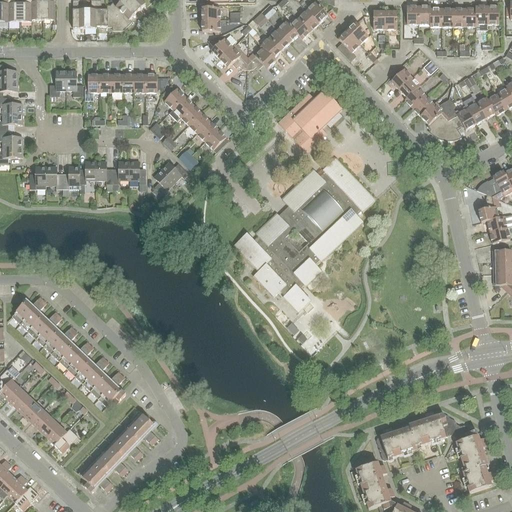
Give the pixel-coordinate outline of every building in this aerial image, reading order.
[(0,23),(8,24),(8,0),(2,0),(2,5),(0,4),(0,23)] [(20,24),(20,5),(15,5),(14,0),(8,0),(8,24),(20,24)] [(31,22),(31,0),(24,0),(25,5),(20,5),(20,24),(32,24),(32,22),(31,22)] [(43,22),(42,3),(37,3),(37,0),(31,0),(31,22),(32,22),(43,22)] [(47,0),(48,3),(42,3),(43,22),(53,22),(54,22),(54,0),(47,0)] [(107,8),(107,12),(108,12),(108,29),(113,29),(113,32),(123,32),(131,24),(129,22),(137,14),(122,0),(116,0),(120,4),(116,9),(112,5),(110,8),(107,8)] [(122,0),(137,14),(145,6),(147,8),(155,0),(122,0)] [(85,30),(85,12),(77,12),(77,8),(78,6),(78,2),(73,2),(73,31),(85,30)] [(96,2),(91,2),(91,6),(92,8),(92,12),(85,12),(85,30),(97,30),(97,29),(96,29),(96,2)] [(108,12),(107,12),(100,12),(100,8),(101,6),(101,2),(96,2),(96,29),(97,29),(108,29),(108,12)] [(327,18),(315,5),(306,13),(319,26),(327,18)] [(266,10),(265,11),(261,15),(265,19),(266,20),(275,11),(272,9),(270,6),(266,10)] [(418,26),(418,9),(407,9),(407,19),(407,26),(418,26)] [(418,9),(418,26),(430,26),(430,11),(430,9),(418,9)] [(475,26),(476,26),(487,26),(487,9),(475,9),(475,11),(475,26)] [(487,9),(487,26),(499,26),(499,9),(487,9)] [(202,10),(202,22),(220,22),(220,10),(202,10)] [(430,26),(430,29),(441,29),(441,11),(430,11),(430,26)] [(441,11),(441,29),(453,29),(453,11),(441,11)] [(453,11),(453,29),(464,29),(464,11),(453,11)] [(476,29),(476,26),(475,26),(475,11),(464,11),(464,29),(476,29)] [(319,26),(306,13),(298,20),(311,34),(319,26)] [(373,31),(385,31),(385,14),(373,14),(373,31)] [(397,14),(385,14),(385,31),(397,31),(397,14)] [(257,26),(265,19),(261,15),(253,22),(257,26)] [(298,37),(302,42),(311,34),(298,20),(290,28),(298,37)] [(202,22),(202,34),(220,34),(220,22),(202,22)] [(290,28),(286,24),(277,32),(290,45),(298,37),(290,28)] [(356,26),(347,34),(360,47),(368,39),(356,26)] [(290,45),(277,32),(269,40),(282,53),(290,45)] [(339,42),(342,45),(337,50),(350,64),(356,59),(352,54),(360,47),(347,34),(339,42)] [(208,43),(215,50),(211,53),(219,62),(232,49),(221,38),(208,43)] [(282,53),(269,40),(261,48),(273,61),(273,60),(282,53)] [(227,70),(231,66),(236,70),(239,68),(239,69),(240,69),(241,70),(242,71),(244,71),(245,72),(246,72),(247,72),(247,60),(243,55),(240,57),(236,53),(238,50),(235,47),(232,49),(219,62),(227,70)] [(258,71),(259,70),(263,67),(267,71),(276,63),(273,60),(273,61),(261,48),(260,48),(257,51),(259,54),(255,58),(253,55),(247,60),(247,72),(248,72),(250,72),(251,71),(252,71),(253,71),(254,70),(255,69),(256,68),(258,71)] [(437,70),(430,62),(426,66),(423,69),(430,77),(437,70)] [(17,73),(6,73),(7,71),(3,70),(3,67),(0,66),(0,83),(17,83),(17,73)] [(399,92),(412,80),(404,71),(391,84),(399,92)] [(476,81),(485,75),(483,71),(473,76),(476,81)] [(49,87),(49,99),(57,99),(60,99),(60,93),(66,93),(66,73),(56,73),(56,87),(49,87)] [(83,87),(77,87),(76,73),(66,73),(66,93),(73,93),(73,99),(83,99),(83,87)] [(85,92),(85,103),(93,103),(93,95),(100,95),(100,77),(88,77),(88,87),(88,92),(85,92)] [(100,77),(100,95),(111,95),(111,77),(100,77)] [(111,77),(111,95),(112,95),(112,101),(122,101),(122,95),(122,77),(111,77)] [(122,77),(122,95),(134,95),(134,77),(122,77)] [(134,77),(134,95),(145,95),(145,77),(134,77)] [(157,95),(157,91),(157,87),(157,85),(157,80),(157,77),(145,77),(145,95),(157,95)] [(468,89),(475,85),(471,79),(468,81),(464,83),(466,86),(468,89)] [(399,92),(407,100),(407,101),(418,90),(420,88),(412,80),(399,92)] [(0,99),(3,100),(3,94),(17,94),(17,83),(0,83),(0,99)] [(407,101),(407,100),(405,102),(413,111),(426,98),(418,90),(407,101)] [(167,101),(164,104),(172,112),(173,112),(185,99),(177,91),(176,92),(167,101)] [(511,98),(507,91),(497,96),(506,112),(511,108),(511,98)] [(313,100),(309,96),(294,111),(292,112),(291,114),(278,126),(297,145),(307,156),(327,136),(321,131),(342,111),(324,93),(319,98),(315,102),(313,100)] [(506,112),(497,96),(488,102),(487,102),(495,115),(496,118),(506,112)] [(426,98),(413,111),(421,119),(434,106),(433,106),(426,98)] [(22,106),(8,106),(8,100),(3,100),(0,99),(0,109),(2,110),(2,116),(22,116),(22,106)] [(169,116),(177,124),(181,120),(193,107),(185,99),(173,112),(169,116)] [(487,102),(488,102),(486,100),(476,105),(485,121),(495,115),(487,102)] [(428,127),(427,128),(429,131),(428,135),(434,139),(436,139),(437,140),(439,141),(441,142),(443,142),(447,143),(449,143),(452,143),(454,142),(457,142),(460,141),(462,139),(457,130),(449,117),(455,114),(448,102),(439,107),(436,104),(433,106),(434,106),(421,119),(428,127)] [(485,121),(476,105),(467,111),(466,111),(475,127),(485,121)] [(193,107),(181,120),(189,128),(201,115),(193,107)] [(449,117),(457,130),(462,127),(465,133),(475,127),(466,111),(467,111),(465,108),(460,111),(462,114),(457,117),(456,115),(455,114),(449,117)] [(201,115),(189,128),(197,136),(209,123),(201,115)] [(0,133),(8,133),(8,127),(22,127),(22,116),(2,116),(2,123),(0,123),(0,133)] [(209,123),(197,136),(205,144),(217,131),(209,123)] [(157,132),(153,135),(159,141),(165,135),(159,129),(157,132)] [(217,131),(205,144),(213,152),(226,140),(217,131)] [(22,139),(8,139),(8,133),(0,133),(0,142),(3,143),(3,150),(22,150),(22,139)] [(168,138),(162,144),(167,149),(173,144),(168,138)] [(173,144),(167,149),(169,151),(171,153),(177,147),(173,144)] [(0,166),(8,166),(8,160),(22,160),(22,150),(3,150),(3,156),(0,156),(0,166)] [(186,152),(178,160),(180,162),(183,166),(187,162),(189,160),(192,157),(191,157),(186,152)] [(187,162),(183,166),(187,169),(190,172),(195,166),(189,160),(187,162)] [(356,217),(361,213),(362,214),(375,202),(350,176),(335,161),(323,172),(323,173),(324,174),(320,178),(318,176),(314,172),(313,172),(309,177),(282,202),(288,208),(279,218),(277,216),(256,236),(258,238),(254,243),(247,235),(235,246),(234,247),(259,273),(258,273),(253,278),(274,299),(279,294),(280,292),(284,297),(283,298),(298,314),(311,302),(299,290),(304,286),(305,288),(321,273),(315,266),(319,261),(321,263),(329,256),(363,223),(356,217)] [(79,171),(79,186),(84,186),(86,186),(86,183),(96,183),(96,164),(85,164),(85,171),(84,171),(80,171),(79,171)] [(96,164),(96,183),(106,183),(106,186),(112,186),(112,171),(108,171),(106,171),(106,164),(96,164)] [(116,171),(112,171),(112,186),(119,186),(119,183),(129,183),(129,164),(119,164),(118,171),(116,171)] [(129,164),(129,183),(139,183),(139,186),(146,186),(146,171),(145,171),(141,171),(140,171),(139,164),(129,164)] [(189,176),(178,166),(174,170),(168,165),(161,172),(174,185),(181,178),(184,181),(189,176)] [(45,188),(46,188),(46,169),(36,169),(36,176),(35,176),(30,177),(29,177),(29,191),(36,191),(45,192),(45,188)] [(63,191),(63,176),(57,176),(57,169),(46,169),(46,188),(56,188),(56,191),(63,191)] [(63,176),(63,191),(69,191),(79,191),(79,186),(79,171),(80,171),(80,169),(79,169),(69,169),(69,176),(68,176),(63,176)] [(167,192),(174,185),(161,172),(154,180),(159,185),(154,189),(165,200),(170,195),(167,192)] [(495,185),(491,188),(490,188),(492,191),(490,192),(489,193),(488,194),(487,195),(487,197),(497,201),(503,198),(502,195),(507,192),(509,195),(511,193),(511,189),(504,176),(503,173),(492,180),(495,185)] [(483,205),(484,212),(478,213),(481,225),(487,223),(502,219),(501,214),(497,215),(496,209),(499,208),(497,201),(487,197),(486,198),(486,199),(486,200),(486,201),(486,203),(486,205),(483,205)] [(487,223),(489,234),(507,230),(504,219),(502,219),(487,223)] [(509,241),(507,230),(489,234),(492,246),(509,241)] [(493,253),(493,265),(511,264),(511,259),(511,260),(511,252),(493,253)] [(511,264),(493,265),(493,276),(511,276),(511,268),(511,264)] [(502,289),(508,295),(511,290),(511,287),(511,276),(493,276),(494,288),(502,287),(502,289)] [(25,306),(12,319),(20,326),(28,334),(36,341),(43,349),(51,356),(59,364),(67,371),(75,379),(83,386),(90,394),(98,401),(106,409),(112,403),(116,406),(118,404),(126,396),(124,394),(122,392),(106,377),(91,362),(83,355),(75,347),(59,332),(51,325),(44,317),(28,302),(26,304),(25,306)] [(287,329),(290,333),(295,328),(292,325),(287,329)] [(295,328),(290,333),(294,337),(299,332),(295,328)] [(298,340),(302,345),(307,341),(302,336),(298,340)] [(25,355),(21,359),(26,364),(31,360),(25,355)] [(0,395),(0,394),(12,382),(12,383),(15,379),(7,371),(0,378),(0,395)] [(0,394),(0,395),(7,402),(19,390),(12,383),(12,382),(0,394)] [(7,402),(15,410),(27,397),(19,390),(7,402)] [(15,410),(23,417),(35,405),(27,397),(15,410)] [(23,417),(31,425),(43,412),(35,405),(23,417)] [(31,425),(39,432),(51,420),(43,412),(31,425)] [(86,468),(78,476),(84,482),(81,486),(91,495),(95,491),(102,484),(110,476),(117,468),(125,460),(132,452),(140,444),(147,437),(151,432),(155,429),(155,428),(153,427),(139,413),(131,421),(126,426),(123,429),(116,437),(108,444),(101,452),(93,460),(86,468)] [(377,440),(376,442),(378,448),(380,449),(379,451),(379,453),(381,454),(380,456),(382,461),(384,462),(418,452),(417,449),(446,440),(445,439),(451,437),(456,426),(455,423),(449,420),(445,421),(444,416),(438,418),(439,420),(409,430),(410,432),(382,442),(381,439),(377,440)] [(39,432),(47,440),(59,427),(51,420),(39,432)] [(47,440),(54,447),(55,447),(67,435),(66,434),(59,427),(47,440)] [(457,445),(456,445),(465,474),(463,475),(469,495),(491,488),(491,487),(489,488),(483,469),(485,469),(475,439),(478,438),(476,432),(471,434),(470,430),(464,427),(461,428),(455,439),(457,445)] [(55,447),(54,447),(62,455),(78,439),(70,431),(66,434),(67,435),(55,447)] [(0,473),(8,465),(5,462),(1,467),(0,466),(0,473)] [(0,473),(0,489),(12,477),(7,473),(11,469),(8,465),(0,473)] [(378,465),(356,472),(369,511),(378,508),(379,511),(400,511),(394,508),(395,506),(390,504),(388,504),(375,466),(378,465)] [(0,489),(0,490),(8,497),(24,480),(21,477),(16,482),(12,477),(0,489)] [(8,497),(15,505),(27,492),(23,488),(27,484),(24,480),(8,497)] [(15,505),(21,511),(24,511),(39,497),(30,488),(27,492),(15,505)]
